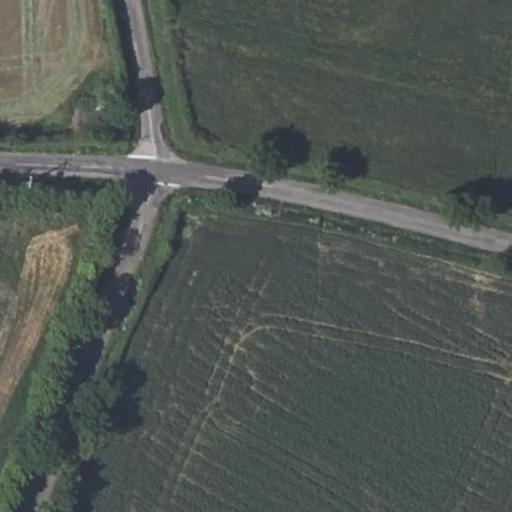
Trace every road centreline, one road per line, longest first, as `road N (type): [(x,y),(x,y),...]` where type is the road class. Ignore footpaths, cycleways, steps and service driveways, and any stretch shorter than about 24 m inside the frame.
road 1 (unclassified): [(511,247),(262,184),(157,170)]
road 2 (unclassified): [(157,170),(97,359),(36,511)]
road 3 (unclassified): [(135,0),(157,170)]
road 4 (unclassified): [(157,170),(0,166)]
